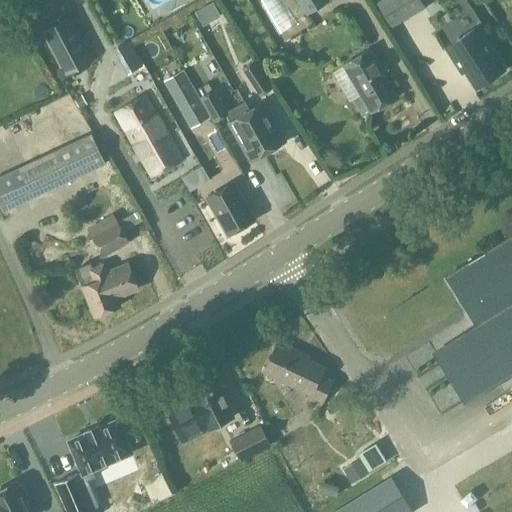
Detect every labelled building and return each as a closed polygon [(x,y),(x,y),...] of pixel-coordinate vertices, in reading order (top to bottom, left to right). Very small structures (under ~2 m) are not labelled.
[(331,1),(330,0),(297,0),(307,16),(331,1)] [(392,30),(427,9),(421,0),(385,0),(378,5),(392,30)] [(213,3),(196,12),(204,26),(221,16),(213,3)] [(94,61),(71,17),(43,32),(66,76),(94,61)] [(478,28),(448,48),(447,48),(463,73),(466,71),(477,88),(505,70),(478,28)] [(180,29),(169,39),(178,48),(189,38),(180,29)] [(362,116),(370,111),(372,114),(399,98),(371,50),(344,66),(362,96),(354,101),(362,116)] [(261,97),(272,90),(255,62),(243,69),(261,97)] [(213,117),(201,98),(200,99),(184,71),(165,82),(191,129),(213,117)] [(264,104),(251,112),(246,103),(227,113),(215,91),(201,98),(213,117),(216,124),(227,118),(230,124),(252,162),(286,142),(264,104)] [(116,112),(126,131),(153,177),(183,161),(156,113),(144,95),(116,112)] [(81,96),(74,100),(79,109),(86,105),(81,96)] [(0,204),(3,212),(106,164),(93,135),(0,178),(0,204)] [(245,166),(256,188),(273,180),(262,158),(245,166)] [(208,198),(229,235),(255,220),(234,183),(208,198)] [(103,259),(131,244),(115,215),(87,230),(103,259)] [(511,237),(448,277),(479,327),(436,353),(466,402),(511,373),(511,237)] [(77,270),(80,276),(84,287),(96,317),(120,306),(116,296),(138,288),(128,262),(106,271),(104,266),(94,270),(92,264),(77,270)] [(335,382),(322,376),(325,369),(298,356),(299,353),(279,344),(266,372),(311,393),(307,400),(322,408),(335,382)] [(191,392),(210,429),(234,417),(215,380),(191,392)] [(128,445),(137,441),(131,427),(122,430),(119,423),(118,421),(116,422),(101,429),(100,426),(86,432),(88,435),(72,441),(70,442),(71,444),(83,472),(84,475),(86,474),(86,473),(130,454),(130,455),(132,454),(131,451),(131,452),(128,445)] [(303,425),(280,434),(293,466),(316,456),(303,425)] [(261,426),(231,443),(242,463),(272,446),(261,426)] [(211,433),(186,445),(202,479),(227,467),(211,433)] [(370,474),(369,473),(361,459),(345,469),(354,483),(370,474)] [(56,485),(67,511),(92,511),(78,476),(56,485)] [(412,511),(391,478),(336,511),(412,511)] [(0,511),(30,511),(24,500),(28,496),(23,486),(17,486),(16,484),(0,491),(0,511)]
